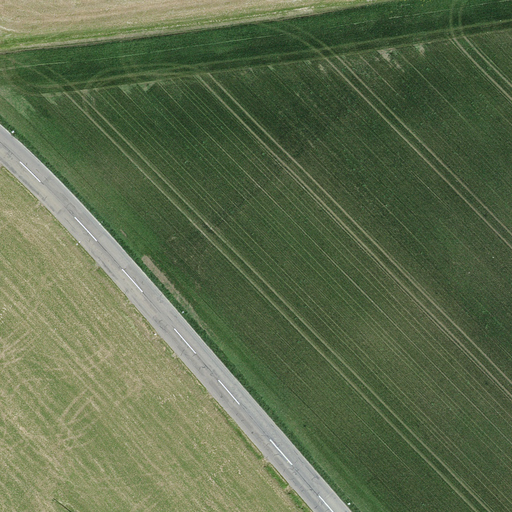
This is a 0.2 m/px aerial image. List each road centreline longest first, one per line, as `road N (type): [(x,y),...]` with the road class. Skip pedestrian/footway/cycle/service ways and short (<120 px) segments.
road 1 (tertiary): [(0,143),(332,511)]
road 2 (track): [(0,48),(371,0)]
